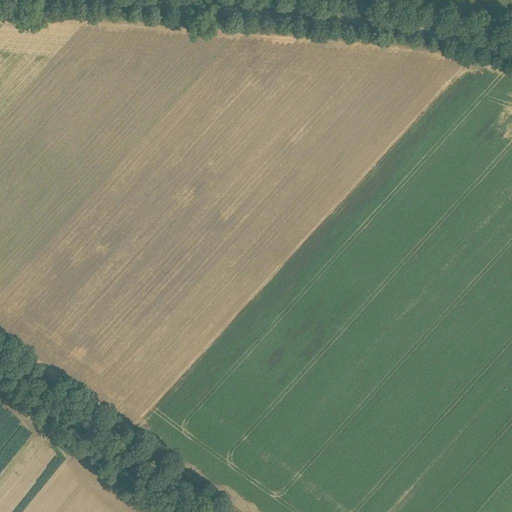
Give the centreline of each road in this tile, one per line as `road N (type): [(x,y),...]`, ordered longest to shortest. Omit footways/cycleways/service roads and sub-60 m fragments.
road 1 (unclassified): [(511,56),(331,21),(49,0)]
road 2 (track): [(213,511),(0,359)]
road 3 (track): [(0,386),(142,511)]
